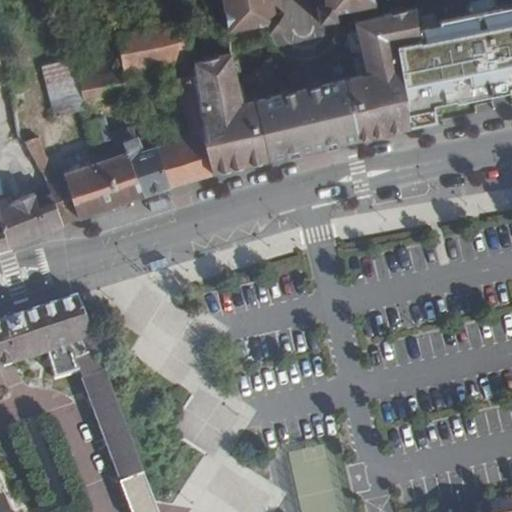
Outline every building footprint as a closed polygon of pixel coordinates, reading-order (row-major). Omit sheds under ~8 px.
[(214,185),(415,137),(404,65),(407,56),(424,54),(421,18),(384,27),(379,0),(322,0),(329,36),(344,33),(343,23),(361,20),(370,84),(244,115),(232,65),(199,72),(210,146),(205,147),(214,185)] [(226,0),(234,41),(275,34),(278,45),(293,42),(285,0),(226,0)] [(214,185),(205,147),(210,146),(199,72),(192,26),(119,41),(126,76),(127,79),(130,78),(170,70),(188,146),(158,154),(170,198),(214,185)] [(82,86),(76,60),(47,66),(58,108),(86,101),(82,86)] [(134,101),(130,78),(127,79),(126,76),(82,86),(86,101),(89,110),(134,101)] [(92,142),(110,138),(105,117),(87,121),(92,142)] [(170,198),(158,154),(144,157),(141,144),(137,144),(135,135),(117,140),(119,153),(129,150),(132,163),(144,205),(170,198)] [(40,136),(25,140),(34,173),(49,169),(40,136)] [(81,139),(60,147),(67,164),(87,156),(81,139)] [(144,205),(132,163),(68,182),(80,226),(144,205)] [(63,232),(53,201),(38,208),(35,202),(14,210),(12,206),(0,208),(0,211),(10,256),(63,232)] [(0,259),(10,256),(0,211),(0,259)] [(0,369),(79,343),(85,356),(75,359),(133,511),(137,511),(143,510),(144,511),(158,511),(77,298),(0,323),(0,369)] [(10,511),(3,496),(0,497),(0,511),(10,511)]
